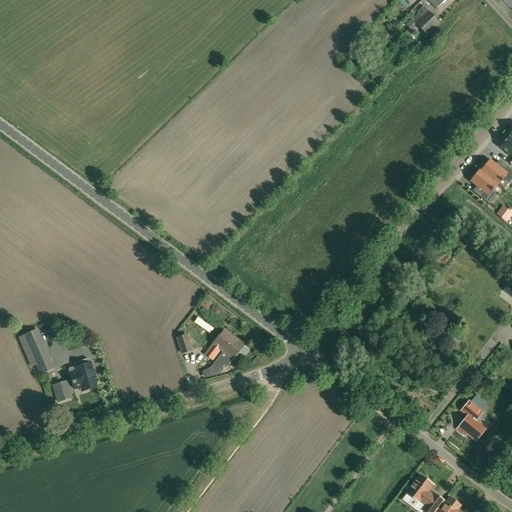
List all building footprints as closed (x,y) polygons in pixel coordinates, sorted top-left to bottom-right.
[(429,0),(428,1),(436,9),(445,0),(429,0)] [(421,17),(433,30),(440,23),(427,11),(421,17)] [(427,36),(433,30),(418,14),(406,25),(409,29),(402,36),(406,40),(416,30),(414,28),(417,25),(427,36)] [(374,63),(383,53),(377,47),(368,56),(374,63)] [(511,138),(509,136),(500,148),(511,157),(511,160),(510,164),(511,165),(511,138)] [(503,179),(508,183),(511,178),(511,171),(506,166),(502,171),(495,165),(489,161),(489,162),(487,161),(483,166),(484,167),(481,171),(481,172),(496,184),(497,185),(503,179)] [(484,192),(479,197),(489,205),(497,195),(491,190),(496,184),(481,172),(481,171),(480,170),(476,175),(474,174),(470,179),(472,180),(471,181),(477,186),(484,192)] [(511,213),(507,209),(500,218),(506,223),(511,215),(511,213)] [(48,339),(58,337),(56,327),(46,330),(48,339)] [(223,351),(234,337),(224,330),(205,355),(212,360),(220,349),(223,351)] [(41,374),(53,369),(41,341),(39,342),(34,332),(18,339),(31,368),(36,365),(41,374)] [(182,354),(191,351),(187,336),(177,339),(182,354)] [(223,351),(210,368),(217,373),(223,366),(226,368),(233,359),(234,359),(244,345),(234,337),(223,351)] [(90,363),(89,360),(87,360),(75,363),(74,365),(75,367),(70,369),(69,370),(70,373),(69,373),(74,390),(81,388),(82,392),(96,388),(93,379),(95,378),(91,363),(90,363)] [(53,386),(58,402),(72,398),(67,382),(53,386)] [(469,402),(462,411),(468,417),(458,429),(466,436),(467,434),(475,441),(485,428),(476,421),(482,413),(469,402)] [(406,494),(402,500),(409,506),(414,499),(418,503),(419,503),(420,502),(426,507),(423,511),(434,511),(443,501),(435,495),(434,497),(427,492),(432,485),(420,476),(406,494)] [(459,511),(457,510),(460,506),(449,499),(439,511),(459,511)]
